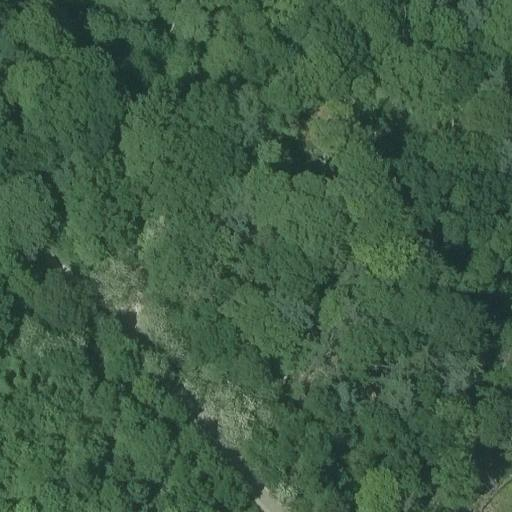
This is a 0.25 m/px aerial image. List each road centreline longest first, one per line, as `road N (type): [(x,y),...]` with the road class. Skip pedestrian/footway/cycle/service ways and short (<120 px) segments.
road 1 (unclassified): [(129,332),(214,0)]
road 2 (track): [(217,511),(140,409),(0,293)]
road 3 (unclassified): [(278,511),(129,332)]
road 4 (unclassified): [(0,232),(129,332)]
